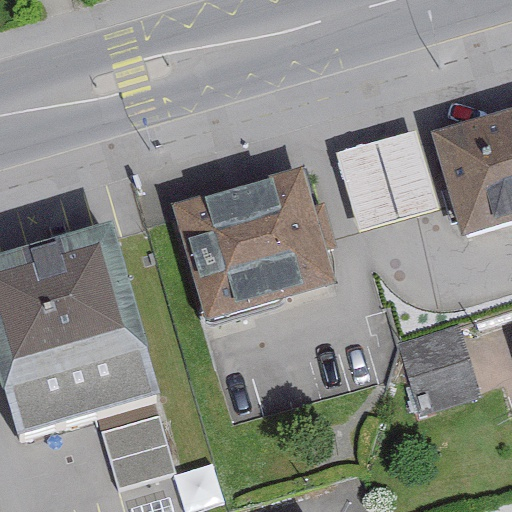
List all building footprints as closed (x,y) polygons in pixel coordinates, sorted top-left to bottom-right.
[(511,123),(425,150),(455,247),(511,229),(511,123)] [(292,176),(151,221),(192,348),(333,303),(292,176)] [(154,403),(105,241),(0,271),(0,376),(20,443),(154,403)] [(384,394),(395,358),(383,316),(320,334),(342,407),(384,394)] [(475,406),(455,339),(399,355),(419,422),(475,406)] [(169,477),(153,428),(99,446),(116,495),(169,477)]
